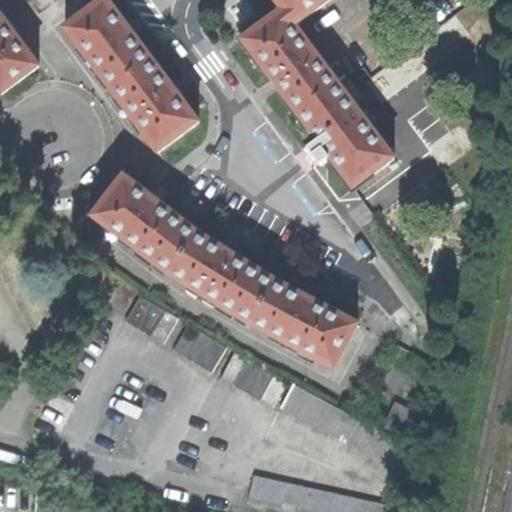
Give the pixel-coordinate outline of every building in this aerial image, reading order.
[(273,0),(282,10),(294,27),(330,0),(273,0)] [(157,153),(197,123),(179,99),(179,96),(175,89),(171,84),(168,84),(132,37),(132,35),(128,30),(125,25),(123,25),(104,1),(63,30),(157,153)] [(394,159),(294,27),(282,10),(241,41),(275,85),(323,148),(354,189),(394,159)] [(0,95),(1,96),(37,68),(0,19),(0,95)] [(253,328),(333,368),(355,325),(315,304),(313,302),(308,299),(304,297),(301,297),(280,286),(236,259),(235,257),(230,253),(225,250),(223,250),(194,232),(161,206),(161,204),(155,200),(151,196),(149,197),(124,178),(92,219),(170,278),(253,328)] [(162,345),(178,319),(138,296),(123,323),(162,345)] [(211,372),(225,347),(187,324),(171,350),(211,372)] [(274,406),(287,379),(234,352),(220,378),(274,406)] [(279,407),(408,477),(422,451),(293,382),(279,407)] [(383,428),(406,438),(416,415),(394,405),(383,428)] [(246,504),(281,511),(393,511),(394,509),(251,478),(246,504)]
